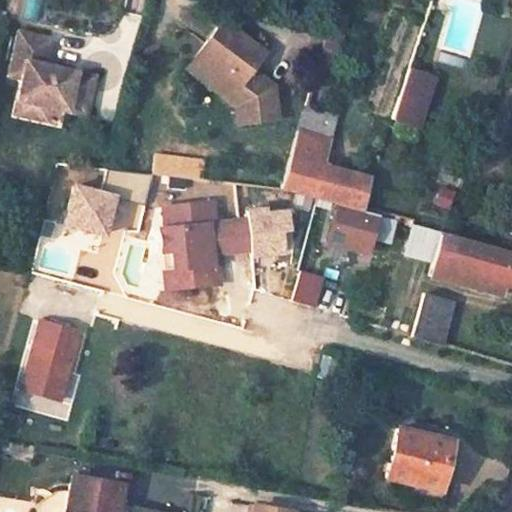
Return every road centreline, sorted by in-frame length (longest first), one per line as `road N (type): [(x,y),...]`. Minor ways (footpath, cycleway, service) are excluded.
road 1 (residential): [(511,380),(290,324)]
road 2 (residential): [(324,511),(194,491)]
